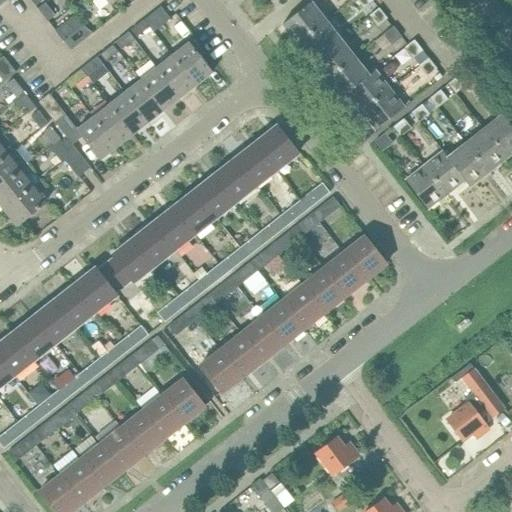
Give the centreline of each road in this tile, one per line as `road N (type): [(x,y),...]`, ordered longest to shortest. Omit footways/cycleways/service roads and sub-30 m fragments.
road 1 (residential): [(6,284),(267,79)]
road 2 (residential): [(433,294),(267,79)]
road 3 (unclassified): [(152,511),(338,367)]
road 4 (residential): [(443,510),(338,367)]
